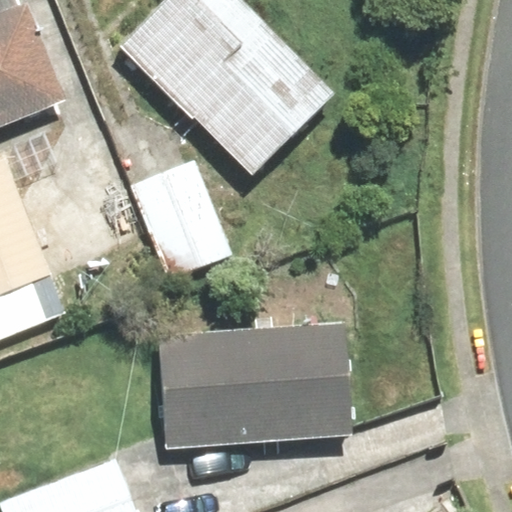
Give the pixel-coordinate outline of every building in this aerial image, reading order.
[(220,0),(164,0),(109,53),(240,187),(324,106),(220,0)] [(0,19),(0,134),(61,111),(21,11),(0,19)] [(226,221),(205,164),(137,189),(172,287),(262,254),(248,213),(226,221)] [(13,168),(0,172),(0,345),(72,317),(13,168)] [(150,338),(157,456),(339,445),(332,328),(150,338)] [(139,511),(122,465),(9,506),(11,511),(139,511)]
